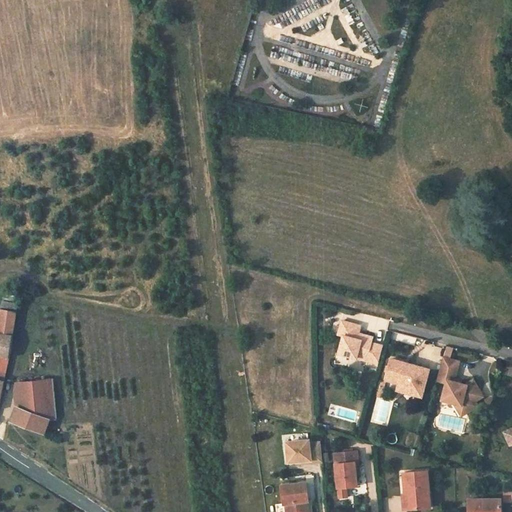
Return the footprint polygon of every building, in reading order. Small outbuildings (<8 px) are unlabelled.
[(4,308),(0,326),(0,331),(14,333),(18,310),(4,308)] [(359,333),(361,325),(342,320),(339,333),(344,335),(339,352),(358,357),(359,353),(369,355),(368,360),(379,362),(383,345),(372,342),(373,336),(363,334),(362,337),(358,336),(359,333)] [(14,333),(0,331),(0,403),(9,362),(14,333)] [(461,359),(445,355),(439,379),(449,381),(445,398),(457,401),(465,402),(469,410),(481,403),(478,398),(486,394),(476,377),(470,381),(469,382),(463,381),(457,379),(457,377),(461,359)] [(432,368),(393,358),(388,379),(401,382),(414,385),(412,392),(425,395),(432,368)] [(11,420),(43,434),(49,419),(57,419),(54,381),(18,384),(16,391),(17,406),(11,420)] [(414,385),(401,382),(400,389),(412,392),(414,385)] [(465,402),(457,401),(462,415),(469,410),(465,402)] [(323,459),(322,441),(311,442),(310,439),(288,441),(290,461),(312,459),(312,460),(323,459)] [(334,452),(337,476),(338,486),(357,484),(356,474),(355,462),(360,461),(358,450),(334,452)] [(432,507),(429,469),(406,471),(408,493),(410,493),(411,508),(432,507)] [(310,499),(308,481),(284,483),(287,502),(289,501),(289,511),(310,511),(309,499),(310,499)] [(500,511),(501,496),(469,497),(469,511),(500,511)]
